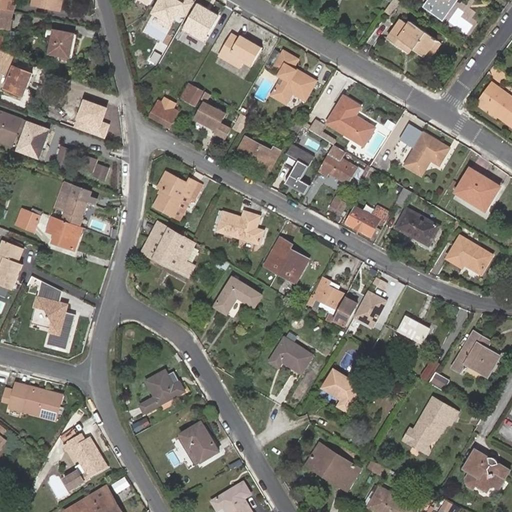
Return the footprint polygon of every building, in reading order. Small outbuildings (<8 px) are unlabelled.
[(42,0),(43,0),(41,8),(60,11),(61,0),(42,0)] [(172,26),(179,14),(184,17),(195,0),(194,0),(156,0),(149,12),(172,26)] [(441,18),(452,2),(450,1),(449,0),(429,0),(425,6),(441,18)] [(457,0),(449,0),(450,1),(452,2),(441,18),(443,19),(457,0)] [(196,1),(182,28),(204,40),(219,13),(196,1)] [(14,13),(1,11),(0,17),(0,28),(10,31),(14,13)] [(424,57),(436,40),(411,22),(409,25),(402,20),(388,39),(402,49),(406,44),(413,49),(424,57)] [(70,58),(74,35),(54,31),(50,54),(70,58)] [(239,39),(231,34),(219,56),(241,68),(244,62),(252,67),(262,48),(241,36),(239,39)] [(441,44),(436,40),(424,57),(429,61),(441,44)] [(406,44),(402,49),(409,54),(413,49),(406,44)] [(299,74),(300,72),(293,68),(298,59),(284,51),(274,68),(281,72),(279,76),(285,79),(281,86),(279,85),(272,96),(286,105),(293,93),(305,101),(317,82),(306,75),(305,77),(299,74)] [(23,96),(32,74),(15,67),(6,89),(23,96)] [(511,102),(511,101),(511,96),(493,83),(490,87),(511,102)] [(181,98),(185,101),(193,87),(189,84),(181,98)] [(193,87),(185,101),(195,106),(203,92),(193,87)] [(488,104),(486,107),(511,125),(511,101),(511,102),(490,87),(481,99),(488,104)] [(356,116),(361,107),(345,97),(328,124),(364,146),(375,128),(356,116)] [(165,98),(162,103),(173,109),(176,105),(165,98)] [(169,127),(178,112),(173,109),(162,103),(159,102),(151,117),(169,127)] [(217,131),(226,114),(205,103),(196,119),(217,131)] [(0,140),(11,145),(16,132),(22,134),(16,149),(38,157),(43,142),(40,140),(44,127),(1,111),(0,113),(0,140)] [(298,133),(303,126),(285,115),(281,123),(298,133)] [(239,125),(242,119),(236,116),(233,122),(239,125)] [(236,129),(242,132),(249,119),(244,116),(242,119),(239,125),(236,129)] [(439,166),(449,149),(409,124),(400,140),(415,149),(405,165),(421,175),(431,161),(439,166)] [(43,142),(48,129),(44,127),(40,140),(43,142)] [(270,170),(281,151),(274,148),(272,151),(246,137),(237,152),(270,170)] [(315,157),(292,144),(287,154),(299,161),(286,184),(306,195),(312,186),(302,180),(315,157)] [(372,167),(370,167),(367,165),(361,174),(356,171),(358,168),(342,159),(347,152),(335,145),(322,168),(330,173),(340,179),(342,177),(350,182),(354,174),(364,181),(365,180),(369,172),(372,167)] [(105,179),(109,169),(99,165),(95,175),(105,179)] [(322,168),(320,171),(328,176),(330,173),(322,168)] [(486,211),(500,187),(470,169),(456,193),(486,211)] [(374,175),(369,172),(365,180),(370,182),(374,175)] [(182,194),(187,196),(190,198),(198,184),(190,179),(188,184),(166,173),(158,187),(161,189),(165,191),(162,197),(160,196),(155,206),(175,217),(183,202),(179,200),(182,194)] [(53,217),(79,226),(92,193),(65,183),(53,217)] [(205,187),(198,184),(190,198),(187,196),(182,194),(179,200),(183,202),(175,217),(182,220),(193,199),(197,202),(205,187)] [(419,196),(405,187),(397,202),(404,206),(408,198),(415,202),(419,196)] [(337,194),(335,198),(347,204),(343,212),(331,205),(329,208),(343,216),(351,202),(337,194)] [(347,204),(335,198),(331,205),(343,212),(347,204)] [(380,222),(384,225),(391,213),(379,206),(373,217),(356,208),(347,224),(371,237),(380,222)] [(17,225),(20,226),(27,210),(23,208),(17,225)] [(429,246),(440,226),(408,208),(397,228),(429,246)] [(27,210),(20,226),(35,232),(42,216),(27,210)] [(214,230),(219,231),(224,212),(220,211),(214,230)] [(224,212),(219,231),(260,244),(264,231),(257,229),(260,217),(245,212),(243,218),(224,212)] [(74,240),(79,226),(53,217),(47,231),(56,235),(53,243),(75,251),(78,242),(74,240)] [(455,220),(449,231),(453,233),(459,222),(455,220)] [(186,261),(193,247),(195,244),(159,225),(144,251),(155,257),(155,258),(169,266),(170,265),(181,271),(191,276),(196,266),(194,265),(186,261)] [(83,228),(79,226),(74,240),(78,242),(83,228)] [(482,274),(492,255),(461,236),(448,259),(463,268),(465,264),(482,274)] [(296,283),(308,263),(298,257),(299,255),(291,250),(294,246),(281,239),(266,267),(277,273),(296,283)] [(18,264),(24,250),(4,242),(0,251),(0,257),(1,258),(0,261),(0,286),(12,292),(23,266),(18,264)] [(201,251),(193,247),(186,261),(194,265),(201,251)] [(230,264),(225,260),(220,270),(225,273),(230,264)] [(234,277),(215,307),(227,315),(238,297),(254,308),(262,295),(234,277)] [(309,303),(317,308),(321,301),(329,286),(331,282),(324,278),(314,296),(313,295),(309,303)] [(51,322),(46,345),(66,350),(75,315),(64,312),(58,303),(61,291),(40,282),(33,307),(44,311),(51,322)] [(329,286),(321,301),(323,303),(335,309),(344,294),(329,286)] [(376,322),(388,301),(369,291),(358,312),(376,322)] [(346,326),(358,304),(348,298),(336,320),(346,326)] [(376,322),(358,312),(356,314),(375,324),(376,322)] [(422,343),(429,330),(406,317),(399,330),(422,343)] [(466,362),(488,376),(500,356),(486,348),(490,341),(475,332),(454,368),(460,372),(466,362)] [(302,374),(314,355),(285,337),(269,361),(279,368),(283,362),(291,367),(302,374)] [(440,363),(434,359),(421,376),(428,381),(440,363)] [(145,413),(186,391),(180,382),(175,385),(166,370),(147,380),(155,396),(140,405),(145,413)] [(339,406),(347,411),(362,387),(334,370),(323,388),(343,401),(339,406)] [(436,373),(430,383),(444,391),(450,380),(436,373)] [(57,417),(63,396),(17,383),(15,392),(7,390),(4,401),(12,404),(10,408),(22,411),(23,407),(57,417)] [(443,433),(449,423),(452,425),(460,411),(434,397),(416,430),(416,431),(417,433),(411,444),(426,453),(435,437),(434,433),(437,429),(439,431),(441,432),(443,433)] [(57,417),(23,407),(22,411),(56,420),(57,417)] [(147,417),(140,421),(143,428),(151,425),(147,417)] [(202,462),(220,451),(203,421),(181,434),(189,448),(192,446),(202,462)] [(411,444),(417,433),(416,431),(411,428),(405,440),(411,444)] [(428,454),(441,432),(439,431),(437,429),(434,433),(435,437),(426,453),(428,454)] [(96,453),(87,438),(85,440),(81,433),(68,441),(70,443),(65,446),(68,450),(72,447),(90,477),(108,467),(99,451),(96,453)] [(90,437),(87,438),(96,453),(99,451),(90,437)] [(343,483),(350,488),(361,470),(320,443),(309,461),(326,472),(324,476),(341,487),(343,483)] [(492,462),(491,461),(476,452),(465,471),(471,475),(467,482),(469,489),(474,492),(477,488),(488,495),(492,489),(495,488),(501,492),(511,473),(499,465),(499,466),(493,468),(492,462)] [(368,468),(373,471),(377,463),(373,460),(368,468)] [(326,472),(309,461),(307,465),(324,476),(326,472)] [(391,470),(385,467),(377,463),(373,471),(387,478),(391,470)] [(85,481),(79,471),(65,479),(71,489),(85,481)] [(227,511),(253,511),(245,498),(252,494),(245,482),(213,501),(218,510),(224,506),(227,511)] [(348,492),(350,488),(343,483),(341,487),(348,492)] [(122,511),(108,486),(85,499),(92,511),(93,511),(96,510),(96,511),(122,511)] [(378,511),(416,511),(419,508),(380,487),(370,507),(378,511)] [(65,511),(96,511),(96,510),(93,511),(92,511),(85,499),(65,510),(65,511)]
